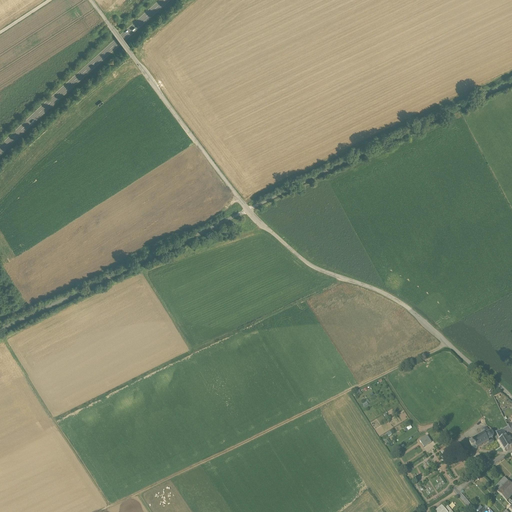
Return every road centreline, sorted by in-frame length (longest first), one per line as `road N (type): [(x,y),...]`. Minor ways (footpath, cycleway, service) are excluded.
road 1 (track): [(445,340),(98,511)]
road 2 (unclassified): [(247,210),(300,260),(409,309),(469,362)]
road 3 (unclassified): [(247,210),(91,0)]
road 4 (secondary): [(0,156),(168,0)]
road 5 (track): [(108,507),(3,341)]
